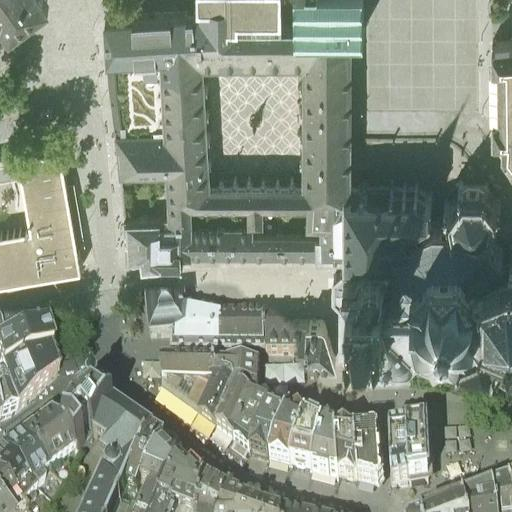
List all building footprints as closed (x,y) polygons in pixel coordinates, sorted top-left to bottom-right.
[(0,0),(0,33),(21,19),(46,0),(0,0)] [(296,41),(296,27),(239,28),(238,0),(197,0),(198,3),(199,3),(200,3),(200,10),(203,62),(215,61),(215,65),(217,65),(217,62),(230,61),(230,65),(232,65),(232,61),(245,61),(245,65),(247,65),(247,61),(259,61),(260,65),(262,65),(262,61),(275,61),(275,65),(277,64),(277,60),(289,60),(289,64),(292,64),(292,60),(305,60),(305,41),(296,41)] [(238,0),(239,28),(296,27),(295,0),(238,0)] [(295,0),(296,27),(296,41),(305,41),(348,41),(348,29),(365,29),(365,28),(364,28),(363,0),(295,0)] [(203,62),(200,10),(149,14),(105,17),(108,57),(115,57),(161,54),(165,128),(123,129),(116,130),(118,149),(121,170),(168,169),(170,214),(191,214),(191,201),(192,197),(249,197),(249,205),(249,216),(264,216),(264,205),(266,205),(266,197),(308,196),(308,199),(309,199),(308,215),(322,215),(322,200),(322,181),(320,181),(305,179),(294,180),(294,176),(291,176),(291,180),(279,180),(279,176),(277,176),(277,180),(265,180),(265,176),(262,176),(262,180),(251,180),(251,176),(248,176),(248,180),(237,180),(237,176),(234,177),(234,180),(222,181),(222,177),(220,177),(220,181),(208,181),(207,160),(211,160),(211,157),(207,157),(206,146),(206,136),(210,136),(210,133),(206,133),(205,112),(209,111),(208,109),(205,109),(204,87),(207,87),(207,85),(204,85),(203,62)] [(511,37),(493,39),(493,57),(493,61),(494,111),(494,114),(494,129),(494,132),(495,134),(498,138),(501,143),(503,145),(504,144),(511,154),(511,37)] [(350,63),(350,41),(348,41),(305,41),(305,60),(305,82),(301,82),(301,84),(305,84),(305,106),(301,106),(301,109),(305,109),(305,131),(301,131),(301,133),(305,133),(305,155),(301,155),(301,158),(305,158),(305,179),(320,181),(322,181),(342,182),(350,182),(350,181),(350,137),(350,63)] [(108,57),(116,130),(123,129),(115,57),(108,57)] [(22,157),(33,228),(41,273),(83,266),(74,209),(64,150),(22,157)] [(350,181),(350,182),(342,182),(322,181),(322,200),(322,215),(322,229),(319,229),(318,251),(345,250),(345,268),(342,269),(338,272),(333,277),(333,287),(333,296),(338,301),(341,304),(343,304),(343,305),(345,305),(345,309),(358,309),(363,319),(364,321),(365,322),(367,323),(368,324),(370,325),(372,326),(374,326),(375,327),(368,333),(359,341),(361,342),(361,350),(360,350),(382,373),(393,373),(414,351),(413,350),(413,343),(433,350),(457,351),(457,361),(453,365),(456,368),(457,368),(458,368),(459,367),(460,367),(469,373),(469,374),(469,375),(469,376),(470,377),(471,378),(472,378),(473,377),(474,377),(475,376),(475,374),(474,373),(489,368),(490,369),(491,369),(492,369),(493,369),(494,368),(494,367),(494,366),(494,365),(494,364),(493,364),(492,363),(495,350),(497,351),(499,355),(502,352),(509,357),(508,361),(511,362),(511,359),(511,245),(509,246),(509,254),(504,254),(502,248),(487,233),(494,227),(496,224),(493,220),(496,202),(500,201),(499,197),(495,198),(486,188),(488,183),(485,181),(483,185),(465,185),(462,181),(459,183),(461,188),(451,201),(447,198),(444,202),(450,206),(453,220),(434,220),(409,230),(407,231),(407,215),(415,215),(415,219),(418,219),(418,214),(427,209),(431,211),(432,208),(429,206),(429,196),(433,193),(431,190),(427,193),(418,187),(418,183),(415,183),(415,187),(407,187),(407,183),(403,183),(403,187),(394,187),(394,180),(391,180),(391,185),(367,186),(367,180),(361,181),(361,183),(350,181)] [(191,214),(170,214),(170,215),(161,215),(161,261),(183,260),(184,252),(192,252),(191,224),(191,214)] [(143,262),(161,261),(161,215),(125,217),(128,257),(142,255),(143,262)] [(322,215),(308,215),(308,216),(309,216),(309,229),(319,229),(322,229),(322,215)] [(191,224),(192,252),(317,250),(317,251),(318,251),(319,229),(309,229),(254,229),(254,224),(191,224)] [(0,280),(41,273),(33,228),(0,234),(0,280)] [(151,340),(173,339),(187,338),(185,314),(183,294),(166,295),(164,295),(146,296),(151,340)] [(36,311),(0,318),(0,349),(43,334),(40,322),(36,311)] [(187,338),(173,339),(172,356),(211,357),(210,339),(220,339),(221,320),(218,320),(185,314),(187,338)] [(241,339),(242,320),(221,320),(220,339),(210,339),(211,357),(232,357),(232,339),(241,339)] [(248,339),(248,358),(265,358),(265,339),(264,339),(264,320),(242,320),(241,339),(248,339)] [(264,339),(265,339),(307,339),(307,329),(307,320),(264,320),(264,339)] [(307,320),(307,329),(326,329),(324,323),(323,322),(322,321),(320,320),(307,320)] [(335,357),(326,329),(307,329),(307,339),(307,358),(335,357)] [(46,344),(43,334),(0,349),(0,374),(49,355),(46,344)] [(241,339),(232,339),(232,357),(248,358),(248,339),(241,339)] [(265,339),(265,358),(294,358),(307,359),(307,358),(307,339),(265,339)] [(53,367),(49,355),(0,374),(3,385),(6,394),(15,415),(27,405),(35,398),(57,377),(53,367)] [(162,386),(214,389),(213,369),(162,367),(162,386)] [(213,369),(214,389),(226,389),(228,369),(213,369)] [(259,371),(228,369),(226,389),(236,390),(258,393),(259,371)] [(268,371),(268,387),(299,387),(299,371),(268,371)] [(0,386),(0,422),(7,419),(15,415),(6,394),(3,385),(0,386)] [(226,389),(214,389),(162,386),(162,396),(165,396),(197,420),(216,434),(230,402),(236,390),(226,389)] [(230,402),(253,414),(258,405),(257,405),(258,393),(236,390),(230,402)] [(95,401),(90,401),(65,421),(55,429),(76,456),(78,458),(85,449),(79,442),(88,435),(92,439),(94,441),(115,411),(99,401),(95,401)] [(253,414),(230,402),(216,434),(234,447),(247,424),(253,414)] [(247,424),(262,434),(273,412),(266,409),(258,405),(253,414),(247,424)] [(121,416),(115,411),(94,441),(101,446),(108,450),(101,460),(113,468),(110,469),(108,472),(107,474),(107,477),(104,478),(102,478),(86,511),(117,511),(125,495),(138,468),(151,443),(153,439),(121,416)] [(262,434),(280,442),(291,420),(277,414),(273,412),(262,434)] [(48,420),(17,443),(45,478),(60,491),(62,486),(52,472),(76,456),(55,429),(48,420)] [(280,442),(299,450),(307,428),(300,425),(291,420),(280,442)] [(262,434),(247,424),(234,447),(242,453),(250,459),(262,434)] [(299,450),(318,458),(324,436),(307,428),(299,450)] [(280,442),(262,434),(250,459),(259,463),(269,466),(280,442)] [(318,458),(336,464),(335,441),(324,436),(318,458)] [(407,439),(408,462),(426,461),(425,437),(407,439)] [(125,495),(137,501),(164,449),(165,445),(153,439),(151,443),(138,468),(125,495)] [(380,486),(379,466),(377,449),(380,446),(372,439),(370,442),(356,443),(354,443),(356,467),(358,489),(358,490),(375,494),(378,496),(384,488),(380,486)] [(390,441),(391,463),(408,462),(407,439),(390,441)] [(336,464),(356,467),(354,443),(335,441),(336,464)] [(299,450),(280,442),(269,466),(280,469),(291,472),(299,450)] [(28,491),(49,511),(60,491),(45,478),(17,443),(0,456),(28,491)] [(173,457),(164,449),(137,501),(131,511),(133,511),(158,511),(171,482),(182,465),(173,457)] [(318,458),(299,450),(291,472),(301,474),(312,477),(318,458)] [(0,489),(19,511),(47,511),(49,511),(28,491),(0,456),(0,489)] [(336,464),(318,458),(312,477),(338,484),(336,464)] [(426,461),(408,462),(409,489),(427,486),(426,461)] [(409,489),(408,462),(391,463),(392,491),(409,489)] [(356,467),(336,464),(338,484),(358,489),(356,467)] [(191,474),(182,465),(171,482),(158,511),(200,511),(206,488),(191,474)] [(223,511),(227,499),(206,488),(200,511),(223,511)] [(0,511),(19,511),(0,489),(0,511)] [(492,498),(493,511),(511,511),(511,507),(509,492),(501,495),(492,498)] [(493,511),(492,498),(476,504),(462,510),(462,511),(493,511)] [(252,511),(240,507),(227,499),(223,511),(252,511)]
